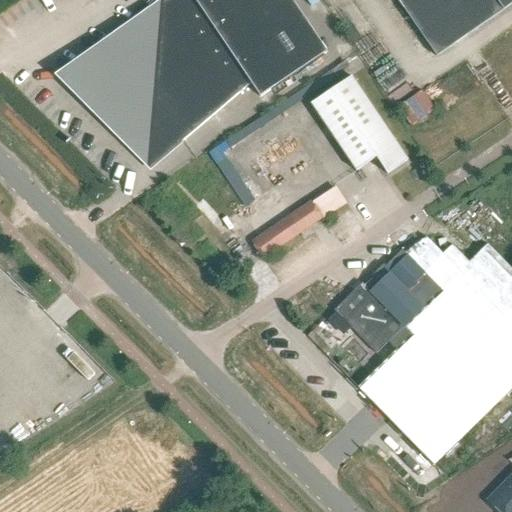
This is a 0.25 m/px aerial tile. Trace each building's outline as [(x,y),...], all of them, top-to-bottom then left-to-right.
[(327,53),(291,0),(163,0),(161,3),(158,0),(154,0),(148,6),(152,10),(80,71),(79,85),(151,169),(251,84),(260,98),(327,53)] [(511,0),(396,0),(436,58),(511,4),(511,0)] [(376,159),(387,175),(408,161),(351,78),(311,105),(356,172),(376,159)] [(419,91),(395,105),(407,125),(431,111),(419,91)] [(412,171),(418,180),(424,176),(419,167),(412,171)] [(323,219),(311,202),(251,243),(263,260),(323,219)] [(336,314),(329,322),(341,334),(348,327),(350,329),(376,355),(388,343),(404,327),(470,263),(469,262),(452,245),(442,254),(426,238),(362,284),(334,312),(336,314)] [(397,352),(359,390),(434,466),(511,388),(511,269),(488,245),(470,263),(404,327),(413,337),(397,352)] [(511,511),(511,477),(488,502),(499,511),(511,511)]
